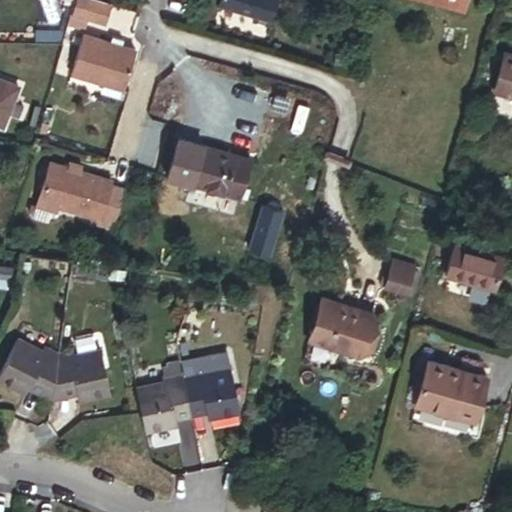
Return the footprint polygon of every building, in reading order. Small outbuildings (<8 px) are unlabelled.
[(41,0),(40,12),(64,15),(65,0),(41,0)] [(112,5),(93,0),(77,0),(73,16),(106,26),(112,5)] [(277,0),(219,0),(218,6),(254,16),(251,23),(269,28),(277,0)] [(137,49),(84,34),(72,77),(125,92),(137,49)] [(511,45),(506,44),(495,83),(511,88),(511,45)] [(353,49),(339,45),(333,66),(347,70),(353,49)] [(0,78),(0,115),(13,84),(0,78)] [(201,148),(192,187),(240,199),(250,160),(201,148)] [(116,231),(128,191),(114,186),(115,183),(83,173),(85,167),(70,162),(69,168),(53,163),(34,222),(54,228),(58,214),(59,215),(61,209),(103,222),(102,227),(116,231)] [(253,233),(247,250),(280,260),(294,214),(262,204),(253,233)] [(247,250),(253,233),(229,226),(224,243),(247,250)] [(106,263),(112,243),(97,239),(90,261),(106,263)] [(458,241),(448,271),(495,287),(505,256),(458,241)] [(382,290),(412,295),(418,261),(387,256),(382,290)] [(326,292),(318,335),(375,346),(383,303),(326,292)] [(43,351),(18,338),(0,372),(0,381),(27,395),(29,389),(52,402),(77,396),(78,402),(111,395),(101,350),(74,356),(73,350),(59,353),(45,346),(43,351)] [(434,352),(421,395),(479,412),(492,368),(434,352)] [(210,414),(211,419),(244,412),(231,353),(185,363),(186,371),(196,417),(210,414)] [(196,417),(186,371),(166,375),(168,381),(141,387),(150,432),(181,425),(180,420),(196,417)] [(494,488),(492,498),(499,500),(506,502),(509,492),(494,488)] [(487,509),(496,511),(499,500),(492,498),(490,498),(487,509)]
